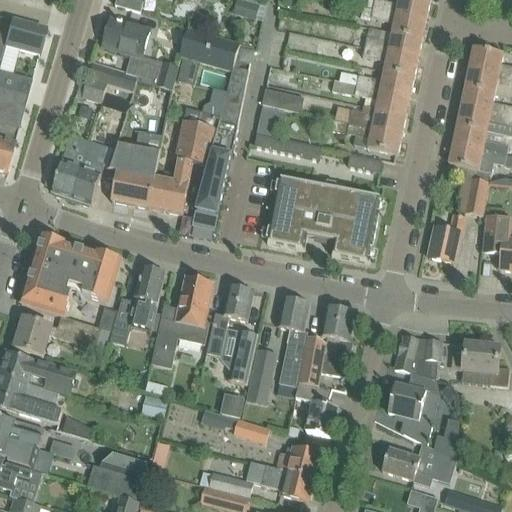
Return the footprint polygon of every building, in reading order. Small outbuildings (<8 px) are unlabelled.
[(119,0),(117,8),(136,14),(142,16),(146,0),(119,0)] [(376,1),(374,12),(428,23),(432,4),(412,0),(399,0),(398,7),(376,1)] [(234,17),(256,23),(260,8),(238,1),(234,17)] [(394,26),(392,36),(424,42),(428,23),(374,12),(372,21),(394,26)] [(0,70),(6,48),(20,52),(40,57),(46,32),(0,20),(0,70)] [(109,87),(135,94),(139,80),(150,83),(149,87),(172,93),(178,71),(179,69),(143,60),(150,33),(112,23),(105,50),(132,57),(127,75),(95,65),(90,81),(109,87)] [(315,23),(311,28),(313,35),(320,36),(325,31),(322,24),(315,23)] [(233,75),(235,68),(239,52),(240,52),(242,47),(189,32),(181,59),(186,61),(202,65),(233,75)] [(292,34),(290,42),(310,46),(311,39),(292,34)] [(368,41),(366,50),(389,55),(420,61),(424,42),(392,36),(390,45),(368,41)] [(371,71),(385,74),(416,80),(420,61),(389,55),(366,50),(364,60),(373,62),(371,71)] [(475,51),(470,71),(501,78),(511,79),(511,69),(503,68),(505,57),(475,51)] [(239,52),(235,68),(241,69),(242,64),(252,66),(254,55),(243,53),(240,52),(239,52)] [(196,89),(202,65),(186,61),(179,84),(196,89)] [(220,126),(213,153),(233,157),(238,132),(239,130),(250,74),(240,72),(241,69),(235,68),(233,75),(227,99),(221,120),(220,126)] [(470,71),(466,90),(496,97),(499,87),(511,89),(511,79),(501,78),(470,71)] [(0,90),(2,91),(28,98),(33,83),(7,75),(0,73),(0,90)] [(360,79),(358,87),(381,93),(412,100),(416,80),(385,74),(383,84),(360,79)] [(113,205),(148,212),(153,188),(154,188),(156,178),(174,94),(172,93),(149,87),(150,83),(139,80),(135,94),(150,97),(148,106),(155,108),(150,136),(123,131),(117,147),(122,148),(114,172),(119,173),(113,205)] [(103,106),(109,87),(90,81),(87,89),(84,100),(103,106)] [(334,83),(332,93),(348,97),(350,87),(345,85),(334,83)] [(367,101),(366,110),(377,112),(407,119),(412,100),(381,93),(358,87),(351,86),(350,87),(348,97),(367,101)] [(80,87),(76,103),(83,105),(84,100),(87,89),(80,87)] [(466,90),(462,110),(492,116),(511,120),(511,110),(494,106),(496,97),(466,90)] [(2,91),(0,99),(0,177),(6,179),(28,98),(2,91)] [(284,112),(289,113),(302,115),(306,100),(267,92),(263,107),(264,108),(284,112)] [(194,166),(208,169),(213,153),(220,126),(221,120),(227,99),(219,98),(215,118),(188,112),(184,125),(177,163),(180,164),(176,185),(171,184),(172,181),(156,178),(154,188),(153,188),(148,212),(184,219),(194,166)] [(306,117),(333,123),(350,126),(373,132),(403,138),(407,119),(377,112),(366,110),(365,109),(364,116),(339,111),(339,113),(309,107),(306,117)] [(462,110),(458,129),(488,135),(490,125),(505,129),(511,129),(511,120),(492,116),(462,110)] [(261,123),(259,136),(278,140),(281,127),(261,123)] [(350,126),(333,123),(332,133),(357,138),(355,148),(369,152),(399,158),(403,138),(373,132),(350,126)] [(458,129),(454,148),(508,159),(510,149),(486,144),(488,135),(458,129)] [(64,199),(73,202),(83,172),(91,145),(84,142),(72,138),(53,196),(56,197),(58,199),(62,201),(64,199)] [(255,149),(264,151),(266,139),(258,138),(255,149)] [(266,139),(264,151),(271,152),(274,141),(266,139)] [(274,141),(271,152),(279,154),(282,143),(274,141)] [(282,143),(279,154),(287,156),(289,144),(282,143)] [(289,144),(287,156),(295,157),(297,146),(289,144)] [(83,172),(73,202),(83,205),(84,208),(88,209),(91,208),(93,209),(99,190),(111,151),(99,148),(91,145),(83,172)] [(297,146),(295,157),(303,159),(305,148),(297,146)] [(305,148),(303,159),(320,163),(322,151),(305,148)] [(448,177),(464,181),(490,186),(491,184),(494,166),(511,170),(511,160),(508,159),(454,148),(450,168),(448,177)] [(234,157),(233,157),(213,153),(208,169),(202,194),(197,214),(193,230),(216,235),(220,219),(234,157)] [(351,158),(349,169),(357,171),(359,159),(351,158)] [(359,159),(357,171),(365,172),(367,161),(359,159)] [(367,161),(365,172),(372,174),(375,163),(367,161)] [(375,163),(372,174),(380,176),(383,165),(375,163)] [(382,201),(280,181),(268,246),(305,253),(308,238),(335,244),(332,259),(370,266),(382,201)] [(490,186),(464,181),(460,200),(464,201),(461,215),(483,219),(490,189),(490,186)] [(490,186),(490,189),(506,190),(507,181),(491,184),(490,186)] [(463,239),(467,221),(455,219),(451,235),(436,232),(429,261),(455,267),(462,238),(463,239)] [(501,274),(511,274),(511,221),(507,221),(487,219),(484,248),(484,257),(502,259),(501,274)] [(23,308),(63,320),(67,321),(74,297),(70,296),(72,289),(86,293),(85,299),(109,306),(122,263),(98,255),(98,257),(68,248),(68,246),(49,241),(44,239),(42,244),(23,308)] [(153,333),(160,335),(163,321),(164,317),(158,316),(167,277),(144,271),(136,305),(123,302),(117,325),(153,333)] [(163,321),(160,335),(152,368),(172,372),(179,342),(206,348),(212,319),(208,318),(215,287),(188,281),(178,325),(163,321)] [(217,317),(208,357),(220,360),(231,373),(234,374),(232,384),(248,387),(258,339),(243,335),(242,336),(228,333),(231,321),(249,325),(255,295),(231,290),(225,319),(217,317)] [(282,387),(297,389),(297,386),(306,335),(312,307),(286,302),(280,333),(292,335),(282,387)] [(309,335),(306,335),(297,386),(320,390),(322,376),(348,381),(355,345),(351,344),(356,315),(328,310),(322,340),(328,341),(327,345),(319,343),(308,342),(309,335)] [(106,311),(100,331),(113,334),(119,314),(118,314),(106,311)] [(102,331),(63,320),(60,331),(53,330),(25,321),(16,350),(43,359),(50,338),(77,346),(75,351),(95,357),(102,331)] [(395,373),(410,376),(439,383),(441,364),(442,364),(443,345),(427,343),(427,347),(418,346),(403,343),(398,361),(395,373)] [(467,346),(464,373),(463,386),(489,388),(509,390),(511,373),(499,372),(501,350),(467,346)] [(260,353),(253,389),(253,390),(250,403),(266,406),(269,392),(277,357),(260,353)] [(54,369),(28,361),(8,355),(1,377),(29,386),(32,378),(48,383),(46,391),(72,398),(78,375),(54,369)] [(24,402),(29,386),(1,377),(0,379),(0,410),(11,414),(42,424),(42,423),(60,428),(64,414),(46,409),(24,402)] [(297,386),(297,389),(299,390),(297,401),(313,406),(307,434),(333,441),(340,411),(329,408),(333,394),(320,391),(320,390),(297,386)] [(404,438),(423,447),(427,448),(440,398),(427,394),(416,392),(396,387),(389,417),(409,422),(404,438)] [(144,417),(165,421),(168,402),(147,398),(144,417)] [(225,409),(223,418),(234,422),(236,413),(225,409)] [(234,422),(223,418),(206,413),(202,425),(227,433),(227,430),(234,432),(237,423),(234,422)] [(6,464),(33,472),(32,473),(35,474),(47,434),(0,419),(0,461),(7,463),(6,464)] [(68,420),(64,435),(80,440),(93,444),(96,434),(68,420)] [(269,433),(260,429),(240,423),(235,438),(267,448),(271,433),(269,433)] [(80,440),(64,435),(57,434),(51,455),(73,462),(80,440)] [(391,453),(384,475),(403,481),(413,484),(413,483),(430,489),(433,480),(443,483),(450,485),(457,463),(450,460),(437,453),(427,448),(423,447),(419,462),(391,453)] [(281,457),(277,472),(316,482),(322,457),(293,450),(291,459),(281,457)] [(99,471),(141,483),(144,484),(150,463),(118,454),(99,471)] [(0,490),(16,495),(20,483),(32,487),(36,474),(32,473),(33,472),(6,464),(7,463),(0,461),(0,490)] [(316,482),(277,472),(267,469),(252,465),(247,484),(263,488),(282,494),(281,498),(310,506),(316,482)] [(89,490),(121,500),(135,504),(141,483),(99,471),(95,469),(89,490)] [(214,478),(211,492),(249,502),(253,486),(214,478)] [(155,511),(161,489),(155,488),(149,486),(142,511),(145,511),(151,511),(155,511)] [(206,490),(202,507),(220,511),(246,511),(249,502),(211,492),(206,490)] [(412,492),(408,505),(428,511),(435,511),(439,501),(412,492)] [(458,511),(503,511),(504,511),(450,494),(446,508),(458,511)] [(135,504),(121,500),(117,511),(138,511),(140,506),(135,504)] [(42,511),(43,510),(16,501),(13,511),(42,511)]
